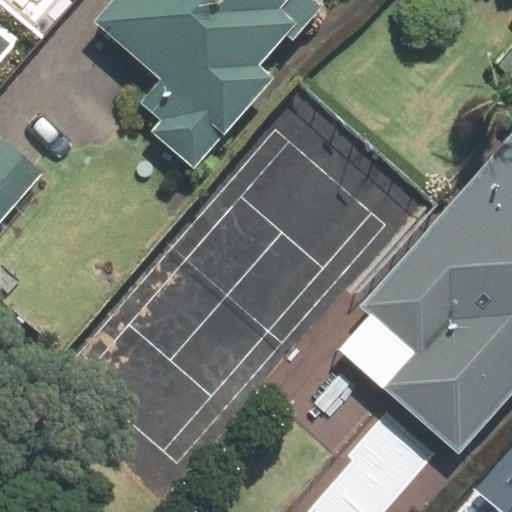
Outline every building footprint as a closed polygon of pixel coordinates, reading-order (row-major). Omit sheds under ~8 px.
[(105,0),(79,29),(148,90),(131,109),(149,125),(138,138),(182,176),(264,83),(249,71),(276,41),(279,44),(306,13),(290,0),(105,0)] [(0,66),(20,42),(0,26),(0,66)] [(511,44),(490,69),(511,88),(511,44)] [(511,130),(510,129),(354,307),(365,316),(328,357),(447,461),(511,386),(511,130)] [(0,221),(37,175),(0,145),(0,221)] [(511,511),(511,440),(468,492),(491,511),(511,511)]
